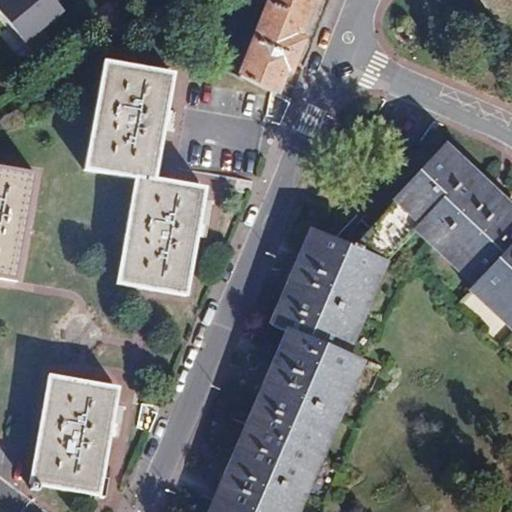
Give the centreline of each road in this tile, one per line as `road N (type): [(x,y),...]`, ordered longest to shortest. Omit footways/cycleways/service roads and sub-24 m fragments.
road 1 (residential): [(149,497),(343,57)]
road 2 (residential): [(511,131),(343,57)]
